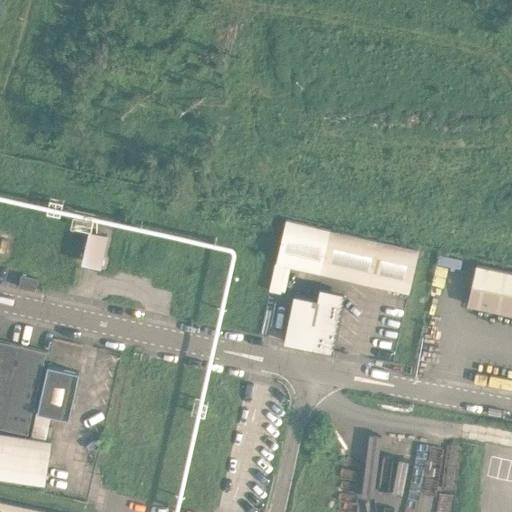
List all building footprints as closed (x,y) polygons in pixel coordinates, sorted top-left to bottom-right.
[(285,219),(275,261),(407,292),(417,249),(285,219)] [(83,262),(103,264),(107,230),(87,228),(83,262)] [(511,271),(475,263),(466,303),(511,312),(511,271)] [(20,274),(17,286),(33,289),(36,278),(20,274)] [(340,303),(289,292),(279,339),(330,351),(331,343),(340,303)] [(45,350),(0,340),(0,426),(26,432),(45,350)] [(78,371),(47,364),(30,437),(0,432),(0,476),(43,483),(50,440),(43,439),(48,414),(68,418),(78,371)] [(511,511),(511,454),(488,453),(485,511),(511,511)] [(0,511),(42,511),(43,510),(0,500),(0,511)]
